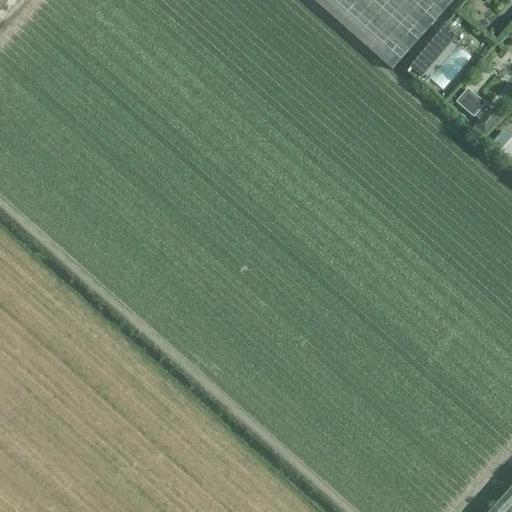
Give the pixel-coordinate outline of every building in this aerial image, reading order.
[(311,0),(393,72),(455,0),(311,0)] [(428,81),(459,39),(442,26),(411,68),(428,81)] [(475,116),(487,103),(470,87),(457,100),(475,116)] [(511,130),(506,126),(493,143),(511,157),(511,156),(511,130)] [(511,511),(511,487),(490,511),(511,511)]
